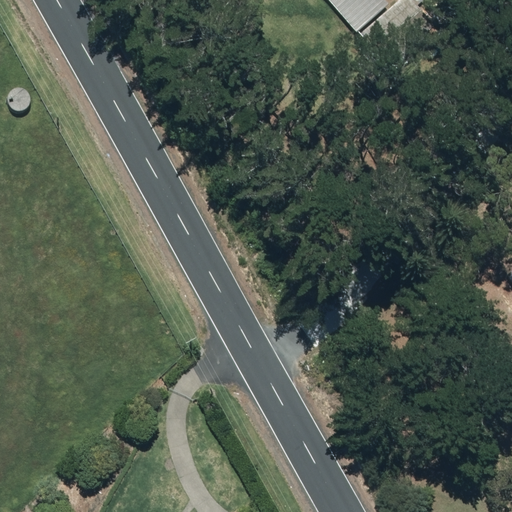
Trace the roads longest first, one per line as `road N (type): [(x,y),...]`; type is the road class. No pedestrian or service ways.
road 1 (tertiary): [(342,511),(56,0)]
road 2 (unknown): [(263,367),(511,99)]
road 3 (unknown): [(238,324),(198,367),(175,428),(179,457),(209,511)]
